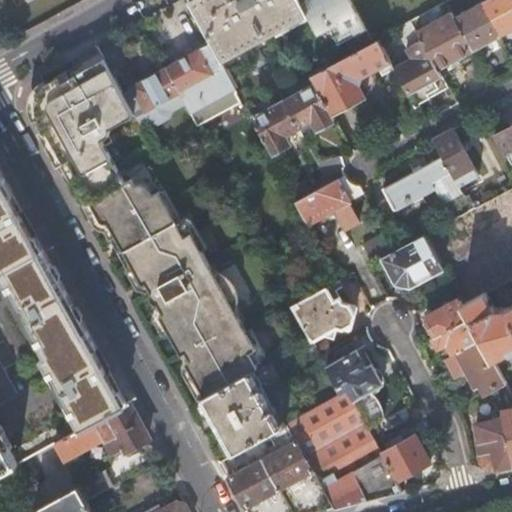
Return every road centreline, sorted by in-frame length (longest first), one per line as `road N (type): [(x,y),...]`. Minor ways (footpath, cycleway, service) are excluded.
road 1 (residential): [(0,107),(214,511)]
road 2 (residential): [(464,498),(447,425),(386,323)]
road 3 (residential): [(511,85),(361,167)]
road 4 (residential): [(0,72),(124,0)]
